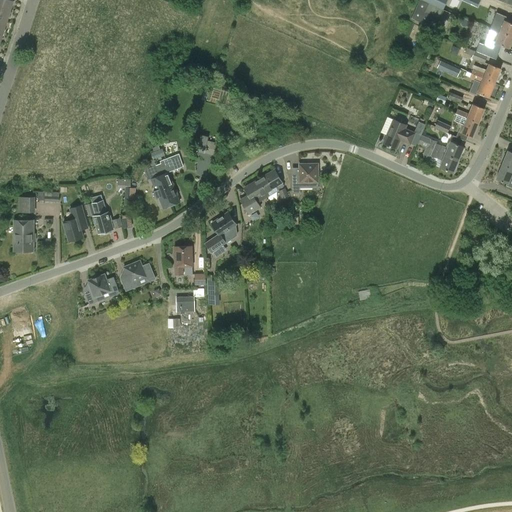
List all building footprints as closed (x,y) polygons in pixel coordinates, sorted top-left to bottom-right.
[(15,2),(9,0),(0,0),(0,8),(11,12),(15,2)] [(447,0),(420,0),(412,18),(435,28),(447,0)] [(0,20),(8,23),(11,12),(0,8),(0,20)] [(497,13),(490,27),(511,36),(511,23),(505,20),(506,17),(497,13)] [(509,48),(511,40),(511,36),(490,27),(486,39),(484,44),(483,45),(493,49),(495,42),(509,48)] [(475,51),(472,58),(485,63),(488,56),(475,51)] [(448,72),(451,65),(441,61),(438,67),(448,72)] [(473,69),(472,73),(495,83),(501,68),(489,63),(485,74),(473,69)] [(489,97),(495,83),(472,73),(467,71),(465,75),(470,78),(481,82),(477,92),(489,97)] [(442,83),(440,88),(449,92),(451,87),(442,83)] [(451,93),(449,98),(461,103),(463,98),(451,93)] [(444,104),(447,97),(439,94),(436,101),(444,104)] [(457,110),(456,114),(457,115),(467,118),(479,123),(485,108),(473,104),(469,114),(457,110)] [(479,123),(467,118),(457,115),(455,121),(462,124),(458,132),(473,138),(479,123)] [(385,124),(382,132),(387,135),(384,143),(397,149),(401,140),(411,144),(415,146),(417,143),(418,143),(426,125),(419,121),(414,132),(405,129),(407,125),(394,119),(388,117),(385,124)] [(448,133),(451,126),(438,120),(435,127),(448,133)] [(422,135),(419,143),(424,145),(458,160),(463,147),(451,142),(448,149),(436,144),(437,142),(422,135)] [(214,155),(217,143),(207,141),(204,153),(214,155)] [(453,173),(458,160),(424,145),(422,148),(425,149),(422,156),(436,162),(435,165),(440,167),(453,173)] [(153,159),(165,155),(163,148),(160,149),(159,146),(152,148),(154,152),(151,153),(153,159)] [(511,152),(507,150),(501,165),(511,169),(511,152)] [(155,165),(155,166),(171,205),(179,202),(172,185),(173,184),(168,172),(182,166),(177,154),(162,160),(163,162),(155,165)] [(319,163),(300,164),(300,168),(292,168),(293,194),(301,194),(301,188),(319,188),(319,163)] [(511,169),(501,165),(495,179),(507,184),(506,186),(511,188),(511,169)] [(163,209),(171,205),(155,166),(147,169),(151,179),(150,179),(155,191),(155,190),(163,209)] [(274,170),(259,179),(267,192),(276,187),(278,190),(284,186),(274,170)] [(129,186),(129,179),(118,178),(117,186),(129,186)] [(244,188),(248,194),(240,199),(249,214),(262,207),(257,198),(267,192),(259,179),(244,188)] [(283,200),(289,197),(286,189),(279,191),(283,200)] [(39,192),(38,200),(59,201),(59,193),(39,192)] [(108,233),(107,230),(112,229),(110,221),(111,220),(109,212),(106,212),(101,195),(91,198),(96,215),(93,216),(95,225),(97,225),(99,233),(101,232),(102,234),(108,233)] [(19,213),(35,213),(35,197),(19,197),(19,213)] [(86,216),(93,214),(90,202),(83,204),(86,216)] [(82,206),(71,208),(73,219),(63,221),(68,241),(82,238),(80,230),(87,228),(82,206)] [(225,243),(236,236),(235,224),(236,224),(228,212),(211,223),(219,235),(220,235),(225,243)] [(290,225),(299,225),(298,214),(290,214),(290,225)] [(132,225),(130,215),(122,217),(125,227),(132,225)] [(120,219),(113,221),(115,228),(122,226),(120,219)] [(13,251),(33,251),(33,220),(13,220),(13,251)] [(217,236),(206,244),(212,252),(223,245),(217,236)] [(192,246),(174,247),(175,275),(182,275),(182,268),(185,268),(185,266),(192,266),(192,246)] [(146,277),(148,282),(155,279),(149,264),(142,267),(140,261),(124,268),(127,275),(120,278),(126,292),(140,286),(138,281),(146,277)] [(206,285),(206,274),(195,274),(196,285),(206,285)] [(89,280),(89,282),(85,290),(89,304),(119,294),(114,278),(107,280),(105,275),(89,280)] [(220,295),(219,281),(215,281),(212,281),(211,276),(208,276),(208,295),(220,295)] [(369,288),(358,291),(360,299),(371,297),(369,288)] [(159,289),(153,291),(155,297),(161,294),(159,289)] [(177,312),(195,311),(195,297),(204,296),(204,289),(193,290),(194,297),(176,297),(177,312)]
